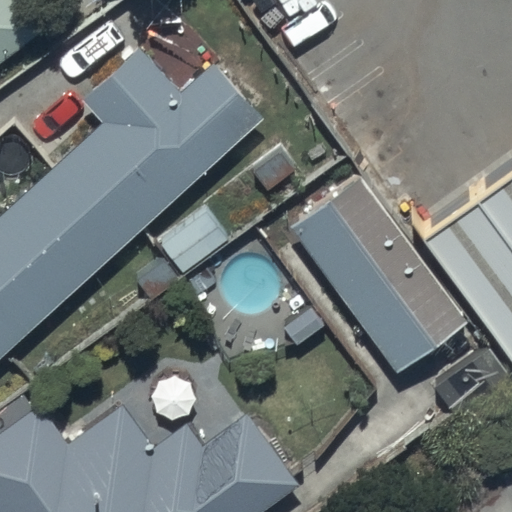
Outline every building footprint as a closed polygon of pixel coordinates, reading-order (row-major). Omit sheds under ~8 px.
[(0,0),(0,31),(38,0),(0,0)] [(0,200),(0,350),(270,111),(204,37),(165,72),(139,42),(78,96),(96,116),(0,200)] [(511,155),(418,223),(511,352),(511,155)] [(357,187),(295,236),(401,367),(462,318),(357,187)] [(46,401),(0,436),(0,511),(245,511),(292,477),(229,397),(113,487),(46,401)]
